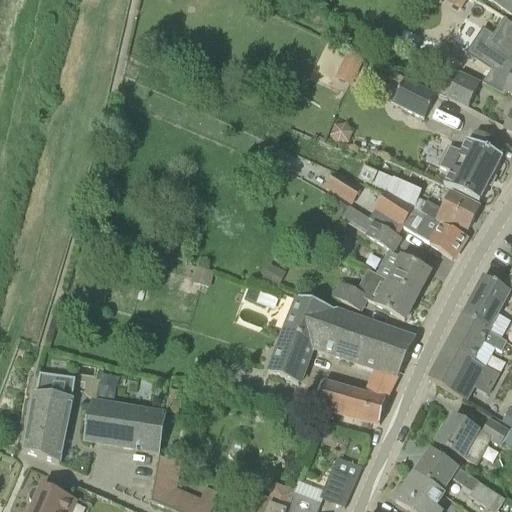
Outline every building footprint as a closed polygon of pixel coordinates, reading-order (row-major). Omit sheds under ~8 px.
[(441,0),(460,12),(467,1),(465,0),(441,0)] [(511,0),(489,0),(487,3),(511,20),(511,0)] [(511,26),(507,23),(489,51),(511,66),(511,26)] [(345,85),(359,62),(348,56),(334,79),(345,85)] [(434,95),(436,98),(466,112),(479,85),(459,75),(454,84),(442,78),(434,95)] [(424,122),(436,98),(434,95),(405,81),(392,106),(424,122)] [(433,124),(457,132),(462,120),(437,112),(433,124)] [(511,113),(501,130),(511,136),(511,113)] [(330,138),(348,146),(354,131),(337,123),(330,138)] [(470,143),(467,142),(461,154),(450,149),(439,169),(450,175),(443,187),(478,206),(502,161),(491,155),(497,144),(475,133),(470,143)] [(411,211),(428,220),(450,231),(453,226),(466,233),(478,211),(449,196),(443,206),(440,204),(437,210),(426,204),(425,205),(417,201),(420,194),(363,170),(357,183),(370,189),(370,188),(386,195),(386,196),(410,208),(409,210),(411,211)] [(323,193),(351,209),(362,192),(335,174),(323,193)] [(450,231),(428,220),(411,211),(409,210),(383,197),(375,212),(416,239),(429,246),(428,248),(451,262),(465,240),(450,231)] [(375,277),(377,278),(417,298),(429,276),(392,256),(400,241),(354,212),(349,209),(348,208),(343,218),(367,233),(364,238),(388,253),(375,277)] [(417,298),(377,278),(366,299),(339,284),(331,299),(359,314),(365,303),(375,308),(403,324),(417,298)] [(463,320),(501,341),(509,325),(497,318),(510,295),(484,280),(463,320)] [(396,380),(415,342),(324,310),(295,300),(291,312),(290,311),(265,376),(299,389),(312,355),(372,376),(394,384),(396,380)] [(501,341),(463,320),(429,383),(467,404),(474,390),(492,399),(501,383),(503,383),(510,371),(499,364),(492,376),(473,365),(484,345),(500,355),(506,345),(500,342),(501,341)] [(33,396),(30,415),(23,454),(58,467),(67,423),(72,401),(62,400),(66,379),(39,376),(35,397),(33,396)] [(315,410),(378,426),(384,404),(394,384),(372,376),(363,396),(322,384),(315,410)] [(83,446),(158,457),(166,415),(90,405),(83,446)] [(502,424),(511,429),(511,411),(509,410),(502,424)] [(434,446),(471,467),(485,441),(499,449),(502,444),(511,449),(511,433),(510,432),(508,436),(488,424),(482,436),(453,420),(446,433),(442,431),(434,446)] [(414,477),(443,496),(452,482),(462,489),(459,493),(486,511),(498,511),(504,503),(430,453),(414,477)] [(205,491),(201,501),(177,490),(181,464),(157,459),(150,505),(166,511),(212,511),(219,498),(205,491)] [(330,479),(353,488),(361,469),(337,460),(330,479)] [(436,511),(444,499),(412,478),(395,504),(406,511),(436,511)] [(283,511),(291,493),(273,486),(268,501),(252,495),(245,511),(283,511)] [(33,506),(30,511),(67,511),(72,503),(75,504),(75,503),(41,488),(39,492),(36,491),(32,492),(30,494),(28,498),(28,501),(30,505),(33,506)] [(316,511),(320,505),(293,495),(294,494),(291,493),(283,511),(316,511)]
